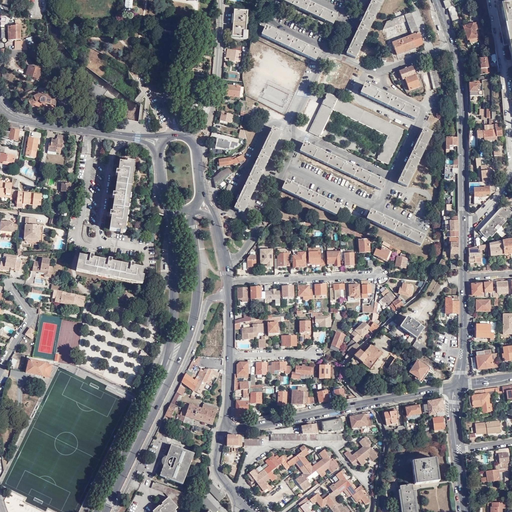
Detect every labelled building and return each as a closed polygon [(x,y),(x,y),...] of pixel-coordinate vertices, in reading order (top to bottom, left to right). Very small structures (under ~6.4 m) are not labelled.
[(279,0),(333,26),(337,17),(324,11),(301,0),(279,0)] [(383,0),(372,0),(365,15),(352,42),(346,54),(355,58),(383,0)] [(511,1),(496,5),(503,45),(509,44),(511,58),(511,81),(510,81),(511,89),(511,1)] [(462,24),(455,5),(454,6),(448,8),(455,26),(462,24)] [(233,15),(233,24),(233,26),(232,32),(232,37),(243,37),(243,39),(247,39),(247,31),(246,31),(247,18),(247,12),(234,11),(233,15)] [(412,13),(402,16),(387,22),(383,29),(383,30),(408,21),(413,35),(392,43),(397,56),(424,45),(412,13)] [(478,22),(464,27),(468,40),(469,40),(470,43),(480,40),(476,29),(480,27),(478,22)] [(10,33),(10,40),(20,40),(20,25),(15,25),(15,26),(7,26),(7,34),(10,33)] [(261,36),(315,62),(320,53),(307,46),(279,33),(266,27),(261,36)] [(33,51),(35,49),(32,37),(25,39),(29,51),(33,51)] [(15,43),(15,50),(27,51),(24,40),(21,41),(21,43),(15,43)] [(240,62),(241,52),(228,49),(226,58),(230,59),(229,60),(240,62)] [(488,57),(480,58),(481,62),(477,63),(479,75),(490,73),(488,57)] [(435,63),(434,58),(427,61),(434,90),(441,87),(436,63),(435,63)] [(420,87),(412,67),(397,73),(399,80),(401,79),(401,81),(405,80),(409,91),(420,87)] [(38,82),(40,71),(26,69),(24,77),(33,79),(32,81),(38,82)] [(478,81),(466,82),(467,97),(480,95),(478,81)] [(379,92),(365,85),(360,94),(414,120),(418,111),(406,105),(379,92)] [(243,97),(244,87),(227,86),(226,96),(239,98),(239,97),(243,97)] [(404,130),(328,94),(309,132),(320,137),(333,109),(389,136),(378,159),(388,164),(404,130)] [(35,102),(36,104),(39,102),(40,103),(42,104),(43,104),(45,103),(50,104),(50,105),(54,106),(56,97),(43,95),(43,96),(38,95),(26,100),(29,105),(35,102)] [(95,120),(99,121),(99,119),(104,120),(104,116),(106,107),(109,108),(109,103),(98,101),(95,120)] [(224,116),(225,114),(222,113),(220,121),(228,122),(230,123),(232,116),(227,114),(226,116),(224,116)] [(235,209),(244,213),(282,132),(273,128),(266,142),(253,170),(241,196),(235,209)] [(20,130),(11,129),(10,134),(2,133),(1,138),(18,141),(20,130)] [(406,187),(433,134),(423,129),(417,143),(404,169),(397,183),(406,187)] [(494,139),(495,137),(496,134),(495,134),(495,130),(484,131),(476,131),(476,137),(483,137),(484,141),(488,141),(488,137),(492,137),(492,139),(494,139)] [(217,132),(215,138),(224,141),(223,143),(222,147),(229,150),(230,148),(237,150),(237,151),(228,150),(228,156),(242,152),(242,151),(240,151),(243,148),(244,145),(246,145),(247,140),(217,132)] [(36,157),(39,139),(29,137),(26,155),(36,157)] [(457,137),(446,137),(446,151),(449,151),(450,146),(458,146),(457,137)] [(63,140),(56,139),(55,139),(55,140),(51,140),(51,143),(49,143),(47,153),(55,155),(56,152),(60,153),(61,148),(62,148),(63,140)] [(318,150),(304,143),(300,152),(380,190),(384,182),(371,175),(345,163),(318,150)] [(15,156),(0,153),(0,154),(0,163),(9,165),(10,163),(14,164),(15,156)] [(246,160),(242,155),(236,158),(235,158),(235,159),(230,159),(230,158),(226,159),(219,160),(220,166),(240,163),(241,165),(246,160)] [(123,232),(133,164),(120,162),(118,172),(115,171),(114,175),(118,175),(115,194),(111,194),(111,198),(114,198),(112,213),(109,213),(108,216),(112,217),(110,230),(123,232)] [(481,166),(482,181),(490,181),(491,181),(489,165),(481,166)] [(220,172),(215,177),(217,187),(219,185),(224,180),(232,173),(228,168),(220,172)] [(444,171),(444,179),(456,179),(456,173),(450,173),(450,171),(444,171)] [(1,183),(1,182),(0,181),(0,194),(11,195),(12,183),(8,182),(8,184),(1,183)] [(299,188),(286,181),(282,190),(335,216),(339,207),(328,201),(299,188)] [(74,196),(72,195),(72,192),(70,192),(71,184),(62,183),(60,192),(65,192),(64,202),(73,204),(74,196)] [(225,193),(229,195),(233,186),(229,184),(225,193)] [(484,188),(474,188),(475,204),(480,204),(479,197),(482,197),(482,195),(490,195),(490,186),(484,186),(484,188)] [(30,192),(24,191),(23,193),(17,192),(16,203),(29,204),(29,202),(33,203),(32,204),(40,205),(41,193),(37,193),(37,194),(30,193),(30,192)] [(511,210),(505,204),(480,232),(486,238),(489,235),(491,237),(511,215),(509,213),(511,210)] [(384,218),(370,211),(366,220),(420,246),(424,237),(412,231),(384,218)] [(458,231),(458,216),(449,216),(450,221),(445,221),(445,231),(448,231),(458,231)] [(25,235),(25,240),(26,240),(25,242),(37,243),(38,240),(39,226),(35,226),(36,219),(26,218),(25,230),(23,230),(22,235),(25,235)] [(0,222),(0,228),(0,231),(12,232),(12,231),(17,232),(17,224),(13,224),(13,223),(0,222)] [(340,226),(340,229),(355,235),(355,232),(340,226)] [(370,253),(369,240),(359,240),(360,253),(370,253)] [(502,241),(488,244),(490,256),(503,255),(502,241)] [(469,248),(469,264),(470,264),(474,263),(481,263),(480,250),(486,250),(486,244),(469,248)] [(388,261),(392,252),(386,250),(387,249),(382,246),(380,251),(376,249),(373,255),(388,261)] [(309,248),(309,264),(314,264),(314,265),(321,265),(320,259),(320,247),(316,247),(316,248),(309,248)] [(394,252),(393,255),(397,258),(397,257),(399,257),(401,251),(396,248),(394,252)] [(260,250),(261,264),(267,264),(267,267),(273,267),(272,250),(260,250)] [(345,254),(345,251),(345,250),(341,250),(341,261),(345,261),(345,267),(354,266),(354,254),(345,254)] [(340,267),(339,252),(328,253),(328,267),(340,267)] [(278,259),(278,266),(289,266),(289,253),(278,254),(278,259)] [(306,268),(305,253),(296,253),(296,256),(292,256),(293,268),(299,268),(299,265),(300,265),(300,268),(306,268)] [(90,254),(90,258),(79,255),(76,269),(141,282),(144,269),(134,267),(135,263),(131,263),(130,266),(112,262),(113,259),(109,258),(108,261),(93,258),(94,255),(90,254)] [(256,271),(256,255),(250,256),(248,259),(248,273),(253,273),(253,271),(256,271)] [(397,257),(397,258),(395,266),(405,268),(408,256),(401,255),(400,257),(399,257),(397,257)] [(0,266),(0,268),(4,269),(5,266),(9,267),(15,268),(14,269),(19,270),(21,263),(16,262),(17,259),(6,257),(5,262),(1,261),(0,266)] [(41,267),(41,270),(40,272),(46,273),(45,279),(50,280),(52,267),(50,266),(51,260),(43,258),(42,265),(41,267)] [(493,292),(493,297),(494,297),(497,297),(497,293),(508,292),(507,282),(496,282),(497,292),(493,292)] [(354,297),(354,299),(360,298),(359,285),(349,286),(349,283),(347,284),(348,290),(349,290),(349,297),(354,297)] [(481,283),(472,284),(472,297),(486,297),(485,293),(485,287),(481,287),(481,283)] [(491,283),(484,283),(485,287),(485,293),(493,292),(491,283)] [(410,290),(411,286),(403,284),(401,289),(400,288),(398,293),(401,294),(400,296),(406,298),(406,295),(409,296),(409,294),(411,295),(413,291),(410,290)] [(312,298),(312,290),(309,290),(309,285),(298,286),(299,296),(303,296),(303,300),(308,300),(308,298),(312,298)] [(315,293),(313,293),(313,298),(313,299),(322,299),(322,296),(326,296),(326,285),(315,286),(315,293)] [(344,290),(345,290),(344,285),(334,285),(334,289),(330,289),(331,301),(335,301),(335,300),(341,299),(341,296),(344,295),(344,290)] [(371,285),(366,286),(362,286),(363,294),(367,294),(371,294),(371,285)] [(282,291),(280,291),(280,296),(282,296),(282,297),(293,297),(293,286),(282,286),(282,291)] [(248,302),(247,288),(238,288),(238,300),(242,300),(242,302),(248,302)] [(264,299),(264,292),(261,293),(261,288),(250,288),(251,299),(264,299)] [(279,304),(279,291),(276,291),(276,290),(270,290),(270,292),(266,292),(266,300),(275,300),(275,304),(279,304)] [(383,298),(390,292),(388,290),(382,296),(383,298)] [(84,308),(86,297),(60,292),(57,291),(54,302),(84,308)] [(396,298),(390,292),(383,298),(380,301),(384,305),(387,303),(389,305),(396,298)] [(459,314),(459,296),(456,296),(456,299),(452,299),(452,298),(446,298),(446,314),(459,314)] [(394,311),(395,312),(404,306),(399,299),(393,303),(391,306),(395,311),(394,311)] [(476,312),(490,311),(490,300),(476,300),(476,312)] [(374,313),(373,322),(374,323),(387,309),(386,307),(384,306),(382,309),(376,316),(375,316),(376,308),(374,308),(374,313)] [(316,322),(316,323),(319,323),(320,324),(320,327),(330,327),(330,317),(322,317),(322,313),(313,314),(313,322),(316,322)] [(250,321),(250,314),(244,315),(244,318),(239,319),(235,321),(235,324),(241,322),(250,321)] [(147,316),(143,323),(148,326),(152,318),(147,316)] [(416,338),(423,329),(407,317),(400,327),(416,338)] [(367,330),(368,329),(371,326),(374,323),(373,322),(372,320),(368,325),(365,323),(355,331),(352,335),(355,337),(353,340),(356,342),(361,336),(367,330)] [(369,329),(373,334),(376,331),(375,330),(379,325),(378,324),(380,321),(378,320),(374,323),(371,326),(371,327),(369,329)] [(310,332),(310,321),(299,321),(299,333),(307,333),(307,332),(310,332)] [(278,333),(278,323),(268,323),(268,334),(278,333)] [(250,328),(250,340),(253,340),(253,337),(253,334),(258,334),(263,334),(263,325),(253,325),(253,328),(250,328)] [(476,338),(490,338),(490,335),(490,325),(476,325),(476,338)] [(30,328),(25,335),(31,339),(36,333),(30,328)] [(337,332),(331,346),(339,349),(345,335),(337,332)] [(282,346),(296,346),(296,336),(282,336),(282,346)] [(344,356),(347,351),(350,347),(357,343),(356,342),(353,340),(341,354),(344,356)] [(416,340),(411,346),(426,355),(427,347),(416,340)] [(383,353),(368,343),(354,356),(371,369),(383,353)] [(504,354),(505,358),(506,362),(510,361),(510,359),(511,358),(511,346),(503,348),(504,354)] [(482,369),(493,368),(492,355),(485,356),(485,351),(483,351),(483,348),(477,349),(478,352),(476,352),(477,356),(475,357),(477,371),(482,370),(482,369)] [(145,360),(148,353),(141,350),(139,357),(145,360)] [(201,358),(195,356),(189,368),(191,369),(194,364),(197,366),(201,358)] [(50,378),(52,365),(29,360),(26,373),(50,378)] [(421,383),(431,368),(428,366),(427,367),(417,360),(409,372),(416,377),(414,379),(421,383)] [(271,366),(268,366),(267,374),(274,374),(274,371),(284,371),(284,374),(290,374),(290,367),(284,367),(284,363),(273,362),(273,363),(271,363),(271,366)] [(247,378),(247,374),(247,363),(239,363),(237,365),(237,375),(234,375),(234,390),(248,389),(249,389),(250,389),(250,381),(237,383),(237,378),(247,378)] [(267,375),(267,363),(257,363),(257,375),(267,375)] [(330,378),(330,366),(320,365),(320,378),(330,378)] [(314,367),(305,367),(302,367),(296,366),(296,373),(292,373),(292,378),(310,379),(310,375),(313,375),(314,367)] [(187,370),(181,382),(193,390),(200,394),(209,375),(200,370),(198,376),(196,376),(194,380),(193,380),(196,375),(187,370)] [(511,385),(502,387),(502,392),(503,394),(507,393),(507,402),(511,401),(511,385)] [(179,386),(164,417),(169,420),(176,406),(174,405),(179,394),(182,395),(185,389),(179,386)] [(262,388),(251,389),(251,391),(251,403),(261,403),(261,391),(262,391),(262,388)] [(305,388),(297,388),(297,390),(293,390),(292,404),(307,405),(310,404),(310,398),(310,397),(308,397),(308,391),(305,391),(305,388)] [(336,402),(345,401),(343,390),(334,391),(336,402)] [(320,405),(330,403),(327,391),(317,393),(320,405)] [(278,406),(283,406),(283,403),(286,403),(287,392),(278,392),(278,406)] [(490,411),(488,393),(468,395),(470,407),(482,406),(483,412),(490,411)] [(248,417),(248,399),(241,399),(241,402),(239,402),(239,400),(237,400),(237,401),(236,402),(236,409),(233,409),(233,419),(236,419),(236,417),(242,417),(248,417)] [(441,400),(421,403),(422,414),(428,413),(429,415),(433,415),(434,417),(445,416),(442,401),(441,400)] [(201,409),(185,403),(179,419),(183,421),(184,419),(193,422),(194,420),(211,425),(217,408),(203,404),(201,409)] [(421,414),(419,405),(406,408),(407,417),(421,414)] [(397,418),(396,411),(384,414),(386,426),(396,424),(396,418),(397,418)] [(350,417),(352,428),(367,426),(367,428),(371,427),(368,413),(350,417)] [(433,419),(434,430),(444,429),(443,418),(433,419)] [(324,433),(343,430),(341,419),(321,423),(324,433)] [(501,432),(499,421),(475,424),(476,434),(487,433),(487,434),(501,432)] [(303,434),(318,434),(316,424),(301,427),(303,434)] [(301,425),(292,426),(294,434),(303,434),(301,427),(301,425)] [(226,436),(225,436),(225,448),(241,447),(241,434),(237,434),(237,435),(229,435),(226,436)] [(252,439),(252,437),(248,437),(248,439),(244,439),(244,446),(260,446),(261,439),(252,439)] [(375,453),(373,451),(368,445),(371,443),(368,439),(367,440),(365,437),(359,442),(363,447),(352,456),(348,451),(344,455),(351,463),(356,459),(361,466),(365,462),(364,460),(368,457),(369,459),(370,458),(371,457),(373,460),(378,457),(377,456),(379,454),(377,451),(376,452),(375,453)] [(180,484),(192,452),(180,448),(180,449),(176,447),(171,445),(169,455),(173,457),(174,456),(175,453),(176,454),(177,455),(171,472),(170,473),(168,472),(169,469),(169,468),(165,466),(159,476),(165,478),(165,477),(169,478),(169,479),(180,484)] [(247,474),(251,479),(252,477),(255,481),(258,485),(261,489),(259,490),(262,493),(268,488),(266,485),(267,484),(265,482),(269,478),(272,481),(276,478),(271,472),(276,468),(281,464),(283,466),(286,470),(295,463),(303,473),(295,480),(303,491),(311,485),(308,481),(309,480),(307,477),(310,475),(316,471),(321,477),(325,474),(324,471),(328,469),(331,474),(340,467),(338,463),(335,466),(332,461),(328,457),(325,454),(328,452),(325,449),(319,453),(323,459),(312,468),(304,457),(311,452),(309,450),(308,451),(306,449),(303,446),(299,449),(302,452),(294,458),(291,455),(287,458),(284,455),(279,458),(277,461),(274,458),(273,456),(265,461),(269,466),(263,470),(262,468),(260,469),(262,471),(259,473),(258,471),(256,473),(254,471),(253,470),(247,474)] [(194,453),(192,452),(180,484),(182,484),(194,453)] [(508,453),(506,453),(499,454),(500,464),(497,464),(496,464),(496,465),(496,468),(496,470),(508,468),(507,463),(509,463),(508,461),(508,453)] [(170,460),(171,460),(171,458),(163,455),(159,465),(162,466),(165,460),(168,462),(169,461),(170,460)] [(436,481),(433,458),(411,461),(414,485),(436,481)] [(510,471),(510,468),(508,468),(496,470),(486,471),(487,477),(488,482),(500,481),(499,473),(505,472),(510,471)] [(303,511),(301,511),(310,511),(311,511),(310,511),(315,507),(312,504),(316,501),(322,508),(327,503),(333,511),(347,511),(349,511),(346,506),(344,508),(340,504),(336,506),(334,504),(338,501),(335,497),(344,490),(345,491),(345,492),(349,497),(351,495),(357,503),(359,501),(360,503),(363,501),(365,505),(370,502),(366,497),(368,496),(366,493),(364,495),(361,491),(364,489),(361,485),(357,489),(354,485),(353,485),(351,486),(347,481),(345,478),(342,475),(345,473),(342,470),(336,475),(340,480),(334,485),(333,484),(329,487),(333,492),(328,496),(326,493),(320,497),(317,494),(309,500),(306,497),(298,504),(300,507),(303,511)] [(180,507),(189,494),(153,481),(151,488),(164,493),(169,497),(162,503),(161,502),(159,503),(158,504),(159,506),(152,511),(153,511),(171,511),(178,507),(180,507)] [(224,496),(212,483),(206,487),(219,501),(224,496)] [(414,511),(411,485),(398,487),(401,511),(414,511)] [(209,511),(216,511),(218,511),(205,496),(200,501),(209,511)] [(490,511),(502,511),(502,509),(505,509),(505,504),(503,504),(503,503),(493,503),(493,507),(491,507),(490,511)]
